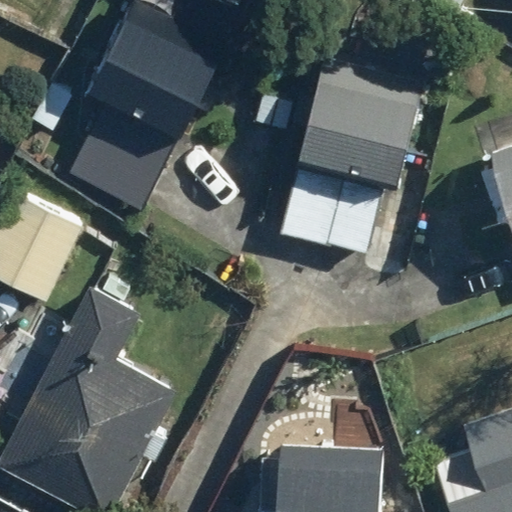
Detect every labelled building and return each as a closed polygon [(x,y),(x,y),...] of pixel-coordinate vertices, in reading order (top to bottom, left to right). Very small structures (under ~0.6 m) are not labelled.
[(121,0),(79,86),(104,98),(67,172),(143,209),(244,4),(235,0),(121,0)] [(421,80),(324,54),(278,227),(375,253),(421,80)] [(511,129),(484,139),(511,216),(511,129)] [(84,219),(17,186),(0,219),(0,277),(44,299),(84,219)] [(108,511),(174,382),(116,352),(139,305),(86,278),(0,449),(0,457),(26,471),(108,511)] [(511,511),(511,406),(459,424),(468,451),(435,461),(451,511),(511,511)] [(375,511),(379,445),(380,418),(331,416),(329,443),(278,440),(277,455),(260,454),(257,510),(274,510),(274,511),(375,511)]
